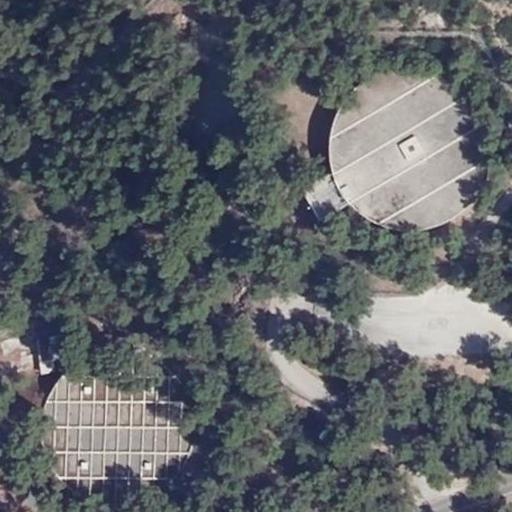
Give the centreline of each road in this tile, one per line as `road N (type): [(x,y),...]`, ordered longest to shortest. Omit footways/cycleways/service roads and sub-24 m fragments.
road 1 (unclassified): [(419,510),(421,485),(395,432),(282,356),(277,317),(311,302),(414,320),(511,322)]
road 2 (track): [(414,320),(511,198)]
